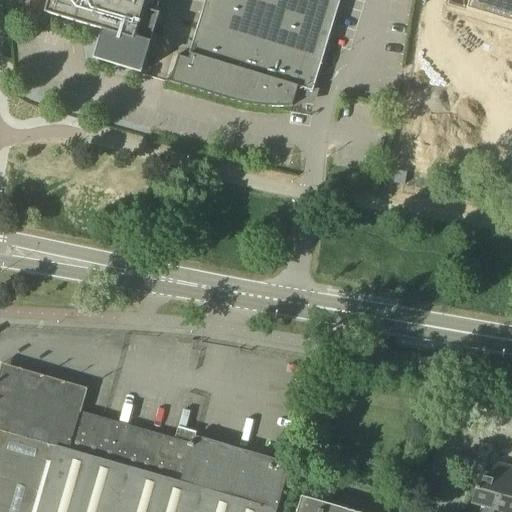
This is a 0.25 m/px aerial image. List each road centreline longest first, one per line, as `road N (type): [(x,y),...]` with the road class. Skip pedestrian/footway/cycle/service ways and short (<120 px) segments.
road 1 (tertiary): [(287,301),(0,236)]
road 2 (tertiary): [(0,259),(287,301)]
road 3 (tertiary): [(511,341),(287,301)]
road 4 (residential): [(434,511),(453,446),(474,428),(511,438)]
